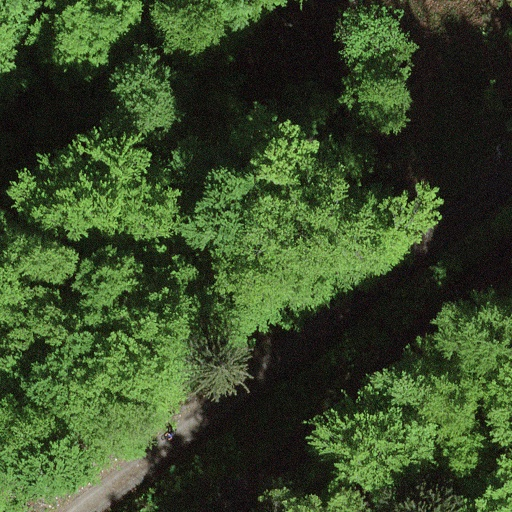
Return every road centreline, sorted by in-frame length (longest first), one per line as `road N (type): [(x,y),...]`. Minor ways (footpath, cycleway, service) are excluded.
road 1 (track): [(59,511),(352,298),(511,196)]
road 2 (track): [(236,511),(371,375),(511,255)]
